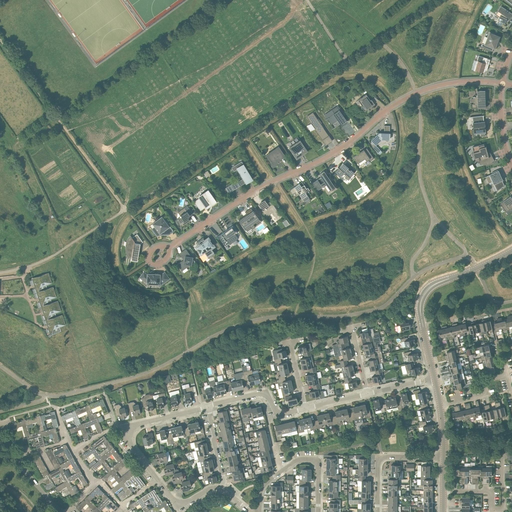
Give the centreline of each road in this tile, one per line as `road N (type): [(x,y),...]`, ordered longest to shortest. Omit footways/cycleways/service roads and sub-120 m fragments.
road 1 (residential): [(169,248),(240,199),(344,146),(416,93),(461,81),(503,83)]
road 2 (residential): [(220,488),(179,504),(126,435),(130,426),(207,405)]
road 3 (track): [(0,39),(126,209)]
road 4 (residential): [(434,378),(422,298),(511,250)]
